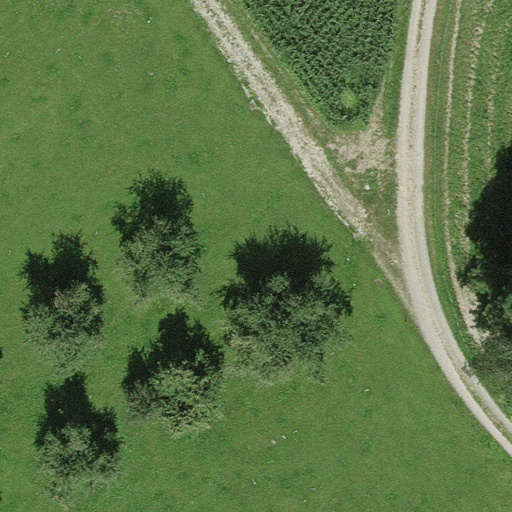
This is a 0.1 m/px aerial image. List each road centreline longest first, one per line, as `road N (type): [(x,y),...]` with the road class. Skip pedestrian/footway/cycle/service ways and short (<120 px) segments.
road 1 (track): [(439,0),(424,69),(436,322),(489,403),(511,423)]
road 2 (track): [(202,0),(436,322)]
